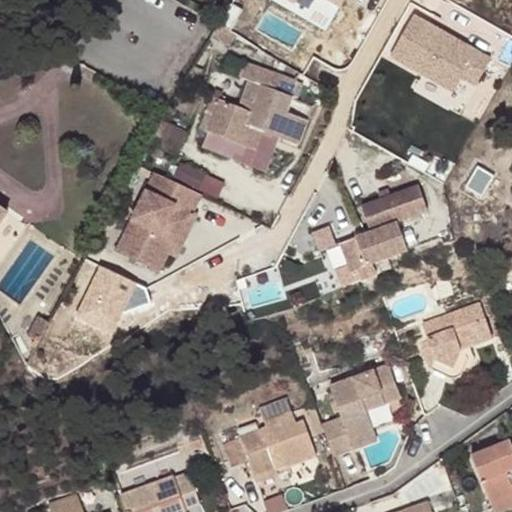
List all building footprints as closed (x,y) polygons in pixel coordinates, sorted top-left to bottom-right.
[(0,0),(0,22),(9,19),(1,0),(0,0)] [(295,0),(326,0),(352,14),(360,0),(294,0),(295,1),(295,0)] [(420,0),(394,45),(458,81),(467,65),(483,74),(499,46),(420,0)] [(240,33),(222,24),(216,34),(235,44),(240,33)] [(268,166),(278,168),(286,143),(300,148),(322,155),(328,139),(319,136),(322,125),(311,121),(316,105),(313,104),(317,90),(263,72),(258,86),(269,90),(263,108),(276,112),(273,121),(232,108),(221,144),(270,161),(268,166)] [(180,129),(153,117),(141,138),(170,152),(180,129)] [(319,136),(328,139),(331,129),(322,125),(319,136)] [(278,168),(268,166),(266,173),(289,182),(300,148),(286,143),(278,168)] [(176,247),(189,213),(186,211),(193,194),(144,175),(111,256),(142,268),(154,239),(176,247)] [(395,258),(389,242),(383,226),(420,213),(408,186),(381,195),(347,205),(358,234),(331,243),(343,278),(353,273),(358,280),(371,276),(365,268),(395,258)] [(155,273),(164,254),(172,258),(176,247),(154,239),(142,268),(155,273)] [(108,276),(92,263),(76,283),(92,295),(108,276)] [(243,281),(251,304),(282,294),(275,271),(243,281)] [(483,303),(426,323),(432,341),(439,361),(431,364),(433,368),(456,379),(465,375),(472,360),(467,350),(496,340),(483,303)] [(33,342),(45,323),(32,314),(20,333),(33,342)] [(424,344),(431,364),(439,361),(432,341),(424,344)] [(325,416),(337,449),(379,434),(374,421),(369,407),(401,397),(391,366),(334,386),(342,411),(325,416)] [(401,397),(369,407),(374,421),(405,410),(401,397)] [(298,408),(272,417),(275,425),(251,432),(234,438),(241,462),(259,456),(263,469),(283,463),(278,449),(287,446),(293,461),(323,450),(311,417),(302,420),(298,408)] [(511,449),(480,463),(500,511),(511,506),(511,449)] [(287,472),(283,463),(263,469),(267,479),(287,472)] [(124,482),(134,511),(181,511),(192,509),(189,501),(204,496),(193,465),(178,470),(177,465),(124,482)] [(115,511),(115,509),(107,511),(73,511),(74,511),(91,505),(84,486),(55,497),(60,511),(115,511)] [(438,511),(434,499),(397,511),(438,511)]
